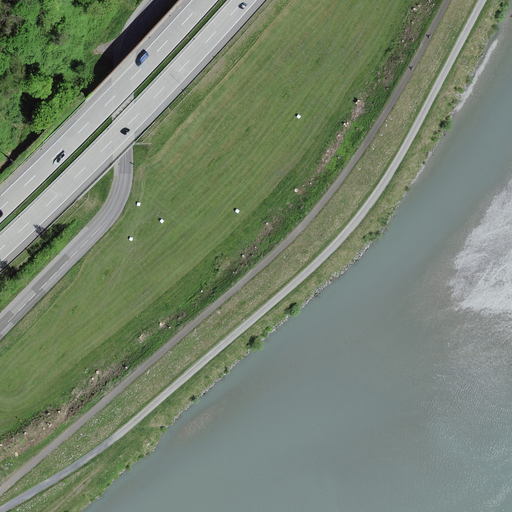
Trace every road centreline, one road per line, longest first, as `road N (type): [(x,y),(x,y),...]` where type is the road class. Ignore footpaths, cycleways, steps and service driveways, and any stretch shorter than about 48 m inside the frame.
road 1 (track): [(0,511),(116,438),(333,247),(382,190),(485,0)]
road 2 (track): [(451,0),(385,117),(310,221),(0,494)]
road 3 (unclassified): [(158,0),(128,54),(124,195),(0,331)]
road 4 (motorway): [(0,247),(244,0)]
road 5 (motorway): [(204,0),(0,209)]
